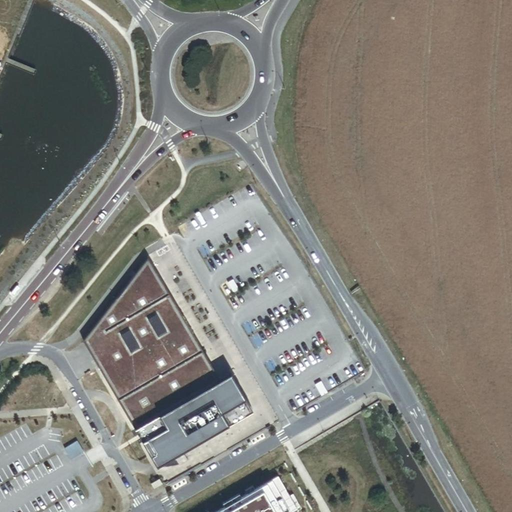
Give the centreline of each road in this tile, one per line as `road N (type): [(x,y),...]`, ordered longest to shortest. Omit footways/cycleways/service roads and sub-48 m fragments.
road 1 (unclassified): [(389,372),(153,511)]
road 2 (residential): [(0,349),(58,355),(147,511)]
road 3 (secondary): [(276,184),(389,372)]
road 4 (primary): [(0,332),(135,167)]
road 5 (secondary): [(389,372),(466,511)]
